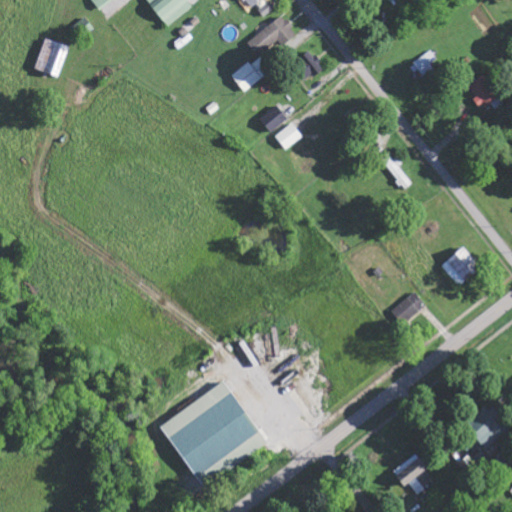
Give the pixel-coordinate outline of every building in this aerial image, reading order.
[(91,0),(100,11),(114,0),(91,0)] [(169,29),(194,8),(187,0),(147,0),(146,1),(169,29)] [(244,0),(252,10),(264,0),(244,0)] [(259,10),(264,18),(276,11),(271,3),(259,10)] [(283,16),(249,44),(260,57),(279,42),(285,48),(299,37),(283,16)] [(67,47),(43,40),(35,71),(60,77),(67,47)] [(432,65),(438,61),(433,52),(413,64),(422,80),(436,72),(432,65)] [(504,105),(485,76),(467,88),(482,111),(492,104),(496,110),(504,105)] [(272,135),(289,120),(277,106),(260,121),(272,135)] [(276,137),(285,152),(304,139),(294,125),(276,137)] [(402,191),(411,186),(394,155),(385,160),(402,191)] [(442,268),(460,288),(481,268),(463,248),(442,268)] [(401,325),(427,309),(418,294),(392,310),(401,325)] [(161,426),(202,489),(267,446),(226,384),(161,426)] [(485,452),(511,430),(490,405),(473,420),(482,431),(466,444),(474,453),(482,447),(485,452)] [(435,482),(416,456),(393,474),(404,489),(409,485),(417,495),(435,482)]
